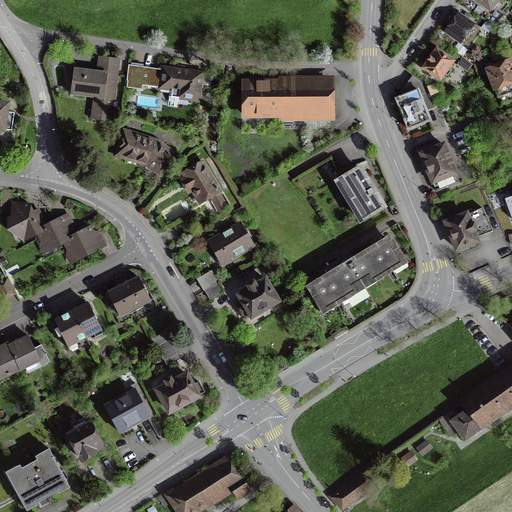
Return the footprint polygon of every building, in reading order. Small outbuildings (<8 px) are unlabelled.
[(473,0),(489,11),(490,10),(492,11),(497,4),(495,2),(497,0),(473,0)] [(467,47),(478,31),(458,16),(453,21),(451,20),(448,25),(450,26),(446,32),(467,47)] [(487,34),(491,28),(485,24),(481,30),(487,34)] [(427,62),(425,61),(422,65),(425,67),(424,68),(439,80),(452,62),(436,51),(432,57),(430,56),(427,62)] [(118,60),(99,58),(98,68),(102,68),(101,74),(74,70),(71,94),(94,97),(92,110),(105,112),(108,93),(114,94),(118,60)] [(468,73),(473,66),(462,59),(458,66),(468,73)] [(511,90),(511,72),(508,63),(487,71),(496,96),(511,90)] [(201,74),(194,74),(194,78),(192,78),(190,77),(190,76),(189,74),(188,73),(187,72),(162,69),(129,65),(126,83),(160,88),(161,79),(171,80),(167,107),(177,108),(178,98),(197,101),(201,74)] [(244,116),(331,115),(331,83),(284,83),(244,84),(244,116)] [(429,121),(417,92),(396,100),(408,130),(429,121)] [(5,114),(7,105),(0,104),(0,129),(11,131),(13,119),(5,118),(5,114)] [(162,169),(173,155),(157,143),(124,132),(116,156),(146,165),(147,161),(153,163),(162,169)] [(436,192),(458,183),(443,146),(421,155),(436,192)] [(184,178),(180,180),(188,193),(192,191),(200,204),(220,193),(202,162),(187,171),(188,173),(183,176),(184,178)] [(361,221),(383,208),(359,168),(341,179),(353,198),(348,200),(361,221)] [(40,231),(27,205),(12,212),(15,217),(8,221),(16,236),(25,231),(29,238),(38,233),(40,232),(40,231)] [(492,232),(482,209),(456,219),(454,215),(449,217),(451,221),(445,223),(456,250),(477,242),(473,232),(476,231),(478,237),(492,232)] [(187,217),(178,222),(188,240),(198,234),(187,217)] [(40,232),(38,233),(42,242),(47,243),(50,250),(64,242),(72,238),(70,234),(71,229),(67,228),(63,220),(40,231),(40,232)] [(253,247),(240,224),(209,241),(223,264),(253,247)] [(72,238),(64,242),(69,251),(74,253),(77,259),(99,247),(94,239),(96,235),(91,233),(89,229),(72,238)] [(383,243),(377,247),(354,260),(353,258),(348,261),(342,264),(344,267),(321,280),(318,283),(311,287),(315,294),(311,297),(316,306),(321,303),(325,310),(336,304),(391,270),(402,264),(397,256),(402,254),(396,245),(392,248),(387,240),(383,243)] [(198,279),(205,290),(218,283),(211,271),(198,279)] [(149,301),(138,278),(128,284),(123,286),(119,288),(108,294),(119,316),(128,312),(129,315),(136,311),(142,308),(141,305),(149,301)] [(0,294),(3,300),(14,294),(7,280),(0,283),(0,294)] [(277,302),(264,280),(238,295),(245,307),(239,310),(244,319),(250,316),(251,317),(254,316),(257,316),(260,315),(262,313),(263,310),(277,302)] [(223,292),(218,283),(205,290),(204,291),(209,300),(223,292)] [(91,311),(87,304),(77,309),(72,312),(67,314),(54,321),(58,328),(55,329),(59,338),(62,337),(67,346),(85,338),(100,330),(95,320),(96,319),(92,311),(91,311)] [(333,337),(335,340),(347,333),(345,329),(333,337)] [(156,347),(166,342),(162,334),(150,340),(154,348),(156,347)] [(48,362),(41,346),(33,350),(27,338),(19,342),(9,347),(7,344),(0,347),(0,379),(20,370),(38,361),(40,366),(48,362)] [(169,340),(166,342),(156,347),(167,367),(179,360),(169,340)] [(457,430),(464,441),(466,439),(511,406),(511,367),(438,420),(449,435),(457,430)] [(192,386),(185,375),(176,380),(174,376),(164,382),(166,385),(157,390),(169,412),(178,407),(179,409),(189,403),(188,401),(204,393),(198,383),(192,386)] [(148,417),(132,386),(125,390),(127,394),(105,406),(117,429),(135,419),(137,423),(148,417)] [(39,404),(42,409),(49,405),(46,400),(39,404)] [(56,418),(49,405),(42,409),(49,422),(56,418)] [(103,449),(89,423),(67,435),(81,460),(103,449)] [(422,455),(431,448),(426,442),(417,449),(422,455)] [(33,500),(35,504),(58,491),(56,488),(66,483),(48,450),(37,456),(39,459),(19,470),(17,467),(5,473),(23,506),(33,500)] [(403,459),(407,466),(415,460),(411,453),(403,459)] [(237,499),(250,491),(227,458),(171,493),(169,491),(164,494),(176,511),(197,511),(231,490),(237,499)] [(343,509),(371,489),(361,476),(331,497),(343,509)]
